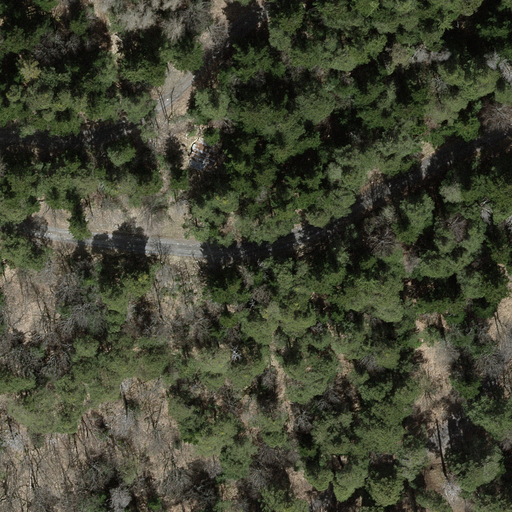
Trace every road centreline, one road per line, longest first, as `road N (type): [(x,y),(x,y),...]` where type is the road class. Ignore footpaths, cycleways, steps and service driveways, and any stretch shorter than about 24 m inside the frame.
road 1 (track): [(0,214),(74,245),(257,246),(347,213),(511,127)]
road 2 (track): [(298,0),(257,18),(162,107),(84,139),(0,139)]
road 3 (track): [(511,342),(467,417),(439,440),(355,479)]
